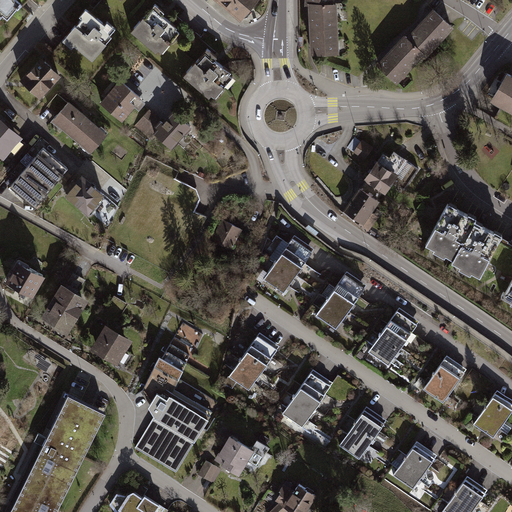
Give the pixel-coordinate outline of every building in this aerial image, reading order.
[(0,0),(0,19),(2,17),(8,22),(24,4),(19,0),(0,0)] [(216,0),(242,21),(259,0),(216,0)] [(333,0),(304,0),(304,5),(308,5),(310,54),(339,54),(337,3),(334,3),(333,0)] [(166,12),(156,4),(133,32),(157,53),(159,50),(163,53),(181,32),(178,29),(179,28),(164,14),(166,12)] [(455,27),(433,7),(407,35),(404,33),(376,63),(397,83),(425,53),(428,56),(455,27)] [(82,18),(63,41),(72,48),(75,45),(94,60),(113,37),(111,35),(117,28),(108,21),(106,24),(87,8),(80,16),(82,18)] [(209,48),(185,76),(210,98),(213,95),(217,98),(234,77),(231,75),(233,72),(218,59),(220,57),(209,48)] [(42,57),(21,80),(41,99),(62,75),(42,57)] [(511,81),(504,76),(487,103),(511,117),(511,81)] [(120,79),(100,103),(124,122),(144,98),(120,79)] [(57,93),(47,106),(57,115),(52,121),(92,154),(109,134),(70,101),(68,102),(57,93)] [(150,109),(134,126),(150,141),(156,134),(172,149),(193,127),(175,110),(164,122),(150,109)] [(24,137),(0,117),(0,155),(4,159),(6,157),(12,162),(26,145),(21,140),(24,137)] [(362,139),(354,152),(364,159),(373,146),(362,139)] [(43,147),(11,186),(36,207),(68,168),(43,147)] [(379,159),(365,177),(384,191),(398,172),(379,159)] [(193,187),(149,166),(124,217),(178,244),(198,202),(188,197),(193,187)] [(82,174),(64,195),(88,215),(106,194),(82,174)] [(197,189),(193,187),(188,197),(198,202),(200,197),(197,189)] [(361,187),(345,209),(364,222),(380,201),(361,187)] [(444,206),(425,244),(451,258),(470,219),(444,206)] [(243,229),(222,218),(211,239),(232,249),(243,229)] [(317,232),(306,225),(303,229),(313,237),(317,232)] [(469,225),(449,264),(475,277),(495,238),(469,225)] [(315,252),(293,237),(262,280),(284,295),(315,252)] [(511,250),(496,242),(484,267),(508,280),(511,273),(511,250)] [(18,259),(7,280),(34,295),(45,274),(18,259)] [(346,274),(318,315),(339,329),(367,288),(346,274)] [(511,276),(500,297),(511,304),(511,276)] [(89,297),(62,280),(41,315),(68,331),(89,297)] [(400,311),(371,352),(389,364),(418,324),(400,311)] [(131,338),(105,323),(91,347),(117,363),(131,338)] [(278,350),(258,336),(230,375),(250,389),(278,350)] [(172,392),(192,348),(175,338),(165,357),(159,354),(142,390),(150,402),(148,405),(154,416),(136,447),(176,472),(209,413),(172,392)] [(447,357),(423,389),(443,404),(467,372),(447,357)] [(333,386),(314,372),(285,412),(304,426),(333,386)] [(511,404),(495,392),(474,422),(495,436),(511,411),(511,404)] [(57,511),(106,413),(69,395),(11,511),(57,511)] [(387,424),(367,409),(341,443),(361,458),(387,424)] [(255,446),(231,431),(216,456),(240,471),(255,446)] [(437,458),(417,443),(395,473),(415,488),(437,458)] [(220,468),(206,460),(198,473),(212,482),(220,468)] [(473,511),(487,494),(467,480),(446,509),(449,511),(473,511)] [(304,511),(318,491),(303,482),(298,490),(286,483),(267,511),(286,511),(290,506),(298,511),(304,511)] [(143,496),(134,489),(117,511),(151,511),(160,501),(146,491),(143,496)] [(119,490),(110,504),(117,508),(126,494),(119,490)]
